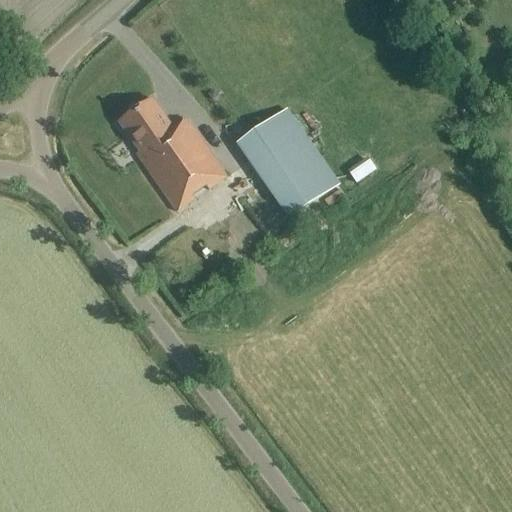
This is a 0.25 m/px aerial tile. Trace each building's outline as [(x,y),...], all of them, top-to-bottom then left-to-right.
[(448,18),(469,5),(466,0),(449,0),(440,6),(448,18)] [(148,39),(165,23),(156,14),(139,30),(148,39)] [(489,50),(476,55),(482,70),(494,65),(489,50)] [(227,178),(186,120),(173,129),(152,100),(119,124),(139,153),(135,155),(176,214),(227,178)] [(240,148),(292,222),(341,187),(289,114),(240,148)] [(73,164),(82,172),(95,159),(85,150),(73,164)]
